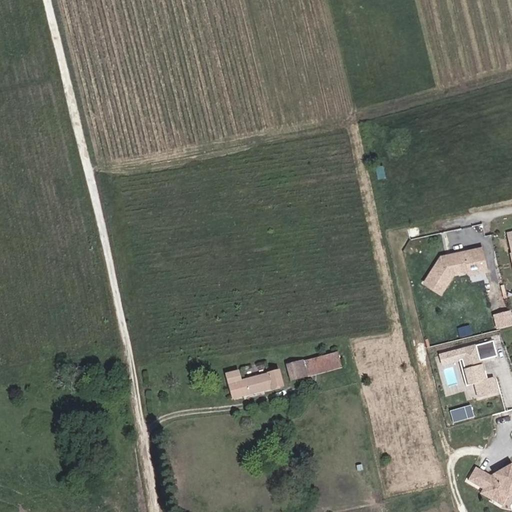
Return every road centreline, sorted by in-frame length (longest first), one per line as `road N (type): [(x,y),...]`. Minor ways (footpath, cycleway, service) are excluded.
road 1 (track): [(156,511),(125,334),(43,0)]
road 2 (track): [(511,72),(85,170)]
